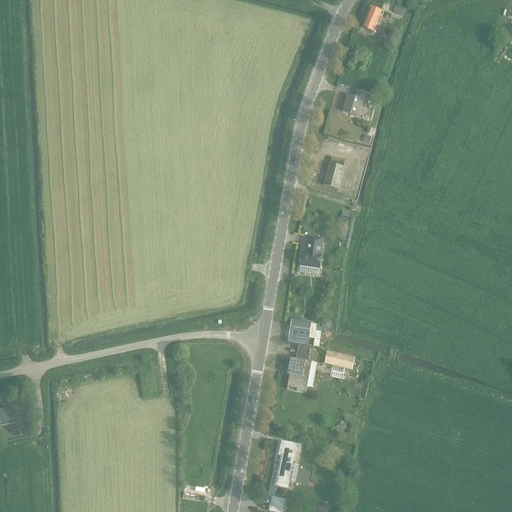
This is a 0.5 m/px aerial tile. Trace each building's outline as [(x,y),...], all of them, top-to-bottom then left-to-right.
[(402,16),(406,7),(397,4),(393,13),(402,16)] [(374,33),(382,12),(372,8),(363,28),(374,33)] [(360,116),(362,107),(365,108),(369,94),(357,91),(356,98),(347,96),(343,112),(360,116)] [(335,155),(327,186),(344,191),(352,161),(359,163),(362,151),(349,148),(347,158),(335,155)] [(300,267),(299,273),(318,276),(319,269),(320,269),(322,255),(321,255),(323,239),(310,237),(307,253),(302,252),(300,267)] [(290,336),(289,342),(309,346),(310,339),(312,324),(292,321),(290,336)] [(306,393),(307,388),(314,389),(318,364),(308,362),(310,350),(298,348),(296,360),(291,359),(288,374),(290,375),(287,389),(306,393)] [(352,370),(355,359),(329,353),(326,363),(352,370)] [(0,426),(14,424),(11,408),(0,410),(0,426)] [(279,462),(276,479),(278,480),(277,487),(291,490),(293,482),(288,481),(292,465),(296,466),(301,446),(281,442),(278,456),(283,457),(282,463),(279,462)] [(286,511),(288,505),(274,502),(272,510),(282,511),(286,511)]
